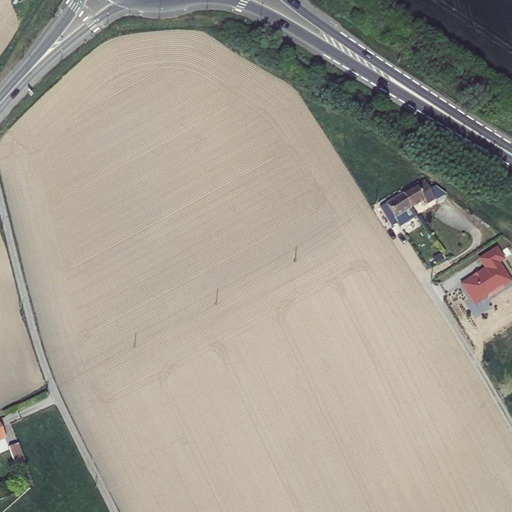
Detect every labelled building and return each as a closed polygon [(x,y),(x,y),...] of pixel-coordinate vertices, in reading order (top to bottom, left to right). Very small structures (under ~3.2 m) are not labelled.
[(436,192),(429,180),(410,191),(419,205),(434,196),(433,193),(436,192)] [(387,205),(399,224),(405,220),(402,215),(419,205),(410,191),(387,205)] [(483,269),(458,286),(467,299),(463,302),(475,320),(494,307),(490,301),(511,286),(511,281),(501,265),(505,262),(495,247),(476,260),(483,269)] [(4,421),(0,422),(0,443),(12,438),(4,421)] [(26,467),(17,443),(8,447),(16,470),(26,467)]
